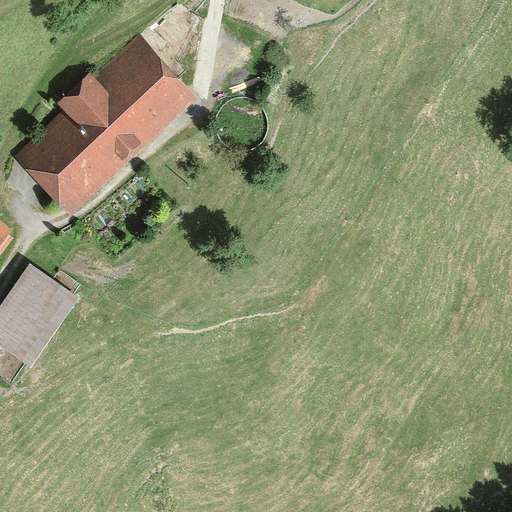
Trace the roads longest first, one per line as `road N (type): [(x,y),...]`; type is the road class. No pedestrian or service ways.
road 1 (track): [(202,100),(92,203),(21,246),(0,285)]
road 2 (track): [(0,163),(56,68),(163,0)]
